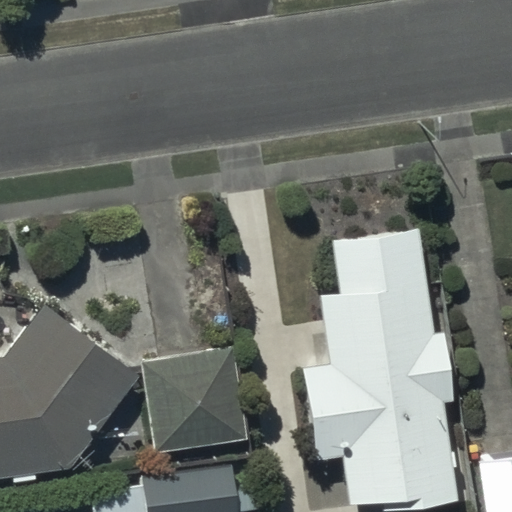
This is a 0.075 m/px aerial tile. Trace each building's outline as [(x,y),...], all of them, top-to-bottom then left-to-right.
[(331,405),(338,456),(437,443),(403,184),(323,194),(330,250),(307,253),(316,324),(290,328),(301,409),(331,405)] [(511,252),(497,253),(505,391),(511,390),(511,252)] [(0,429),(44,422),(113,341),(26,267),(0,297),(0,429)] [(228,336),(134,349),(147,444),(241,431),(228,336)] [(511,511),(511,446),(471,452),(479,511),(511,511)] [(231,511),(226,456),(138,466),(139,474),(85,481),(88,511),(231,511)]
